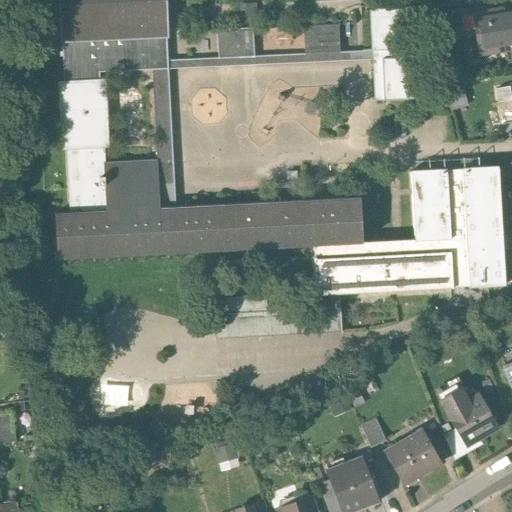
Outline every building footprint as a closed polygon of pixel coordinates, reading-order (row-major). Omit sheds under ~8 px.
[(106,76),(100,76),(100,67),(151,65),(170,64),(169,57),(166,0),(57,0),(62,78),(58,78),(61,147),(65,147),(68,207),(107,205),(105,158),(104,146),(109,145),(106,76)] [(57,256),(313,242),(365,238),(362,189),(176,199),(168,69),(189,68),(373,57),(375,99),(413,97),(408,6),(370,8),(372,51),(341,52),(339,24),(303,26),(304,51),(257,53),(256,26),(215,28),(217,54),(188,56),(169,57),(170,64),(151,65),(156,155),(105,158),(107,205),(68,207),(55,208),(57,256)] [(511,6),(472,14),(481,57),(511,50),(511,6)] [(511,80),(494,84),(503,126),(511,123),(511,80)] [(365,238),(313,242),(317,305),(269,308),(268,295),(215,298),(217,339),(343,332),(340,293),(508,284),(501,160),(411,165),(415,235),(365,238)] [(101,356),(69,358),(73,426),(108,423),(106,402),(173,398),(171,363),(133,366),(134,378),(103,380),(101,356)] [(464,380),(436,397),(466,445),(503,422),(482,388),(472,394),(464,380)] [(10,412),(0,413),(0,443),(14,442),(10,412)] [(380,419),(365,424),(371,445),(387,440),(380,419)] [(426,423),(385,446),(407,484),(448,461),(426,423)] [(220,449),(224,469),(242,466),(238,446),(220,449)] [(366,451),(329,465),(347,511),(384,497),(366,451)] [(322,511),(316,493),(277,506),(279,511),(322,511)] [(234,511),(260,511),(256,501),(234,509),(234,511)] [(511,511),(511,502),(502,507),(503,511),(511,511)] [(16,511),(15,503),(0,505),(0,511),(16,511)]
